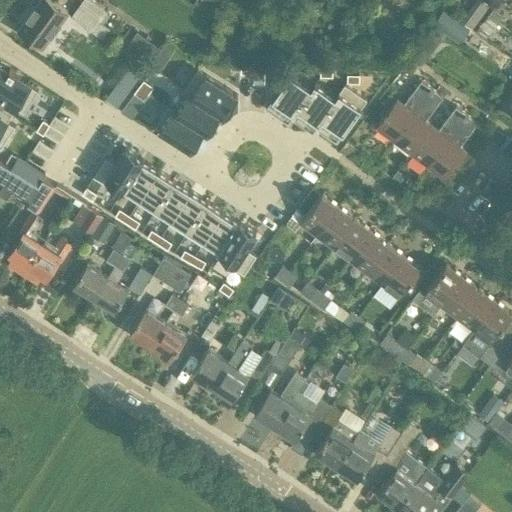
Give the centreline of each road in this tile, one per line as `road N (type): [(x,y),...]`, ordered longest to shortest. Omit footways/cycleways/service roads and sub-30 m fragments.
road 1 (tertiary): [(310,511),(0,311)]
road 2 (residential): [(210,176),(264,211),(310,147),(273,122),(239,132)]
road 3 (residential): [(82,98),(47,154),(76,173),(112,117)]
